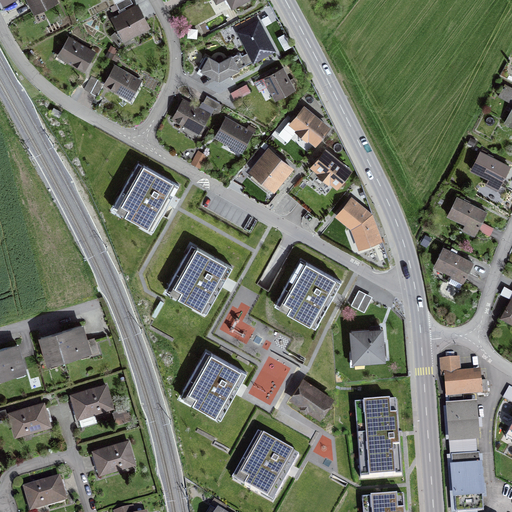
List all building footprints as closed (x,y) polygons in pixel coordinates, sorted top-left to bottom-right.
[(29,0),(34,9),(51,0),(29,0)] [(113,0),(119,10),(133,3),(131,0),(113,0)] [(148,26),(137,6),(114,18),(124,38),(148,26)] [(260,25),(243,33),(257,63),(274,55),(260,25)] [(86,71),(95,50),(69,38),(59,58),(86,71)] [(219,63),(206,56),(199,68),(219,79),(246,64),(239,52),(219,63)] [(117,67),(105,86),(128,100),(140,80),(117,67)] [(282,69),(266,78),(275,95),(291,87),(282,69)] [(98,80),(91,76),(83,89),(88,91),(90,93),(94,95),(97,96),(104,83),(98,80)] [(247,84),(241,87),(245,94),(251,91),(247,84)] [(511,101),(511,89),(504,86),(500,95),(511,101)] [(220,103),(206,96),(202,103),(216,110),(220,103)] [(185,101),(174,119),(197,133),(208,114),(185,101)] [(305,109),(292,124),(316,143),(328,128),(305,109)] [(228,118),(217,138),(241,152),(253,133),(228,118)] [(350,170),(325,151),(313,166),(338,185),(350,170)] [(271,152),(254,172),(273,187),(289,166),(271,152)] [(474,172),(501,186),(511,166),(485,152),(474,172)] [(170,198),(178,184),(136,162),(112,207),(154,229),(170,198)] [(453,217),(481,231),(491,212),(464,197),(453,217)] [(353,228),(360,247),(379,240),(370,215),(365,211),(352,199),(338,216),(353,228)] [(223,282),(232,266),(191,244),(166,289),(207,311),(223,282)] [(440,268),(467,282),(477,263),(450,248),(440,268)] [(340,283),(299,260),(275,305),(316,327),(333,296),(340,283)] [(372,296),(360,289),(351,306),(363,313),(372,296)] [(78,324),(38,335),(46,362),(89,350),(90,352),(98,350),(93,335),(83,338),(78,324)] [(384,345),(382,329),(351,332),(354,362),(385,359),(384,345)] [(18,343),(0,348),(0,378),(27,371),(18,343)] [(183,396),(220,418),(237,389),(247,373),(210,351),(183,396)] [(462,391),(481,390),(479,373),(455,375),(453,358),(442,359),(445,403),(462,402),(462,391)] [(95,412),(113,407),(106,383),(71,394),(80,426),(98,421),(95,412)] [(330,398),(306,383),(296,400),(319,415),(330,398)] [(18,431),(49,422),(43,401),(12,410),(18,431)] [(397,401),(360,403),(364,478),(401,475),(399,434),(397,401)] [(446,406),(450,447),(458,446),(457,438),(480,436),(477,403),(446,406)] [(126,407),(112,411),(117,425),(130,421),(126,407)] [(299,455),(257,432),(231,479),(272,502),(290,471),(299,455)] [(103,471),(133,462),(127,441),(97,450),(103,471)] [(459,455),(458,446),(450,447),(455,511),(487,511),(482,453),(459,455)] [(47,501),(66,495),(60,476),(26,486),(33,508),(47,504),(47,501)] [(404,511),(403,495),(367,497),(368,511),(404,511)]
